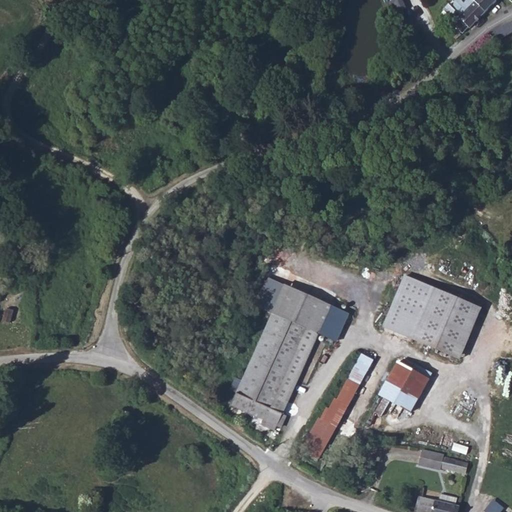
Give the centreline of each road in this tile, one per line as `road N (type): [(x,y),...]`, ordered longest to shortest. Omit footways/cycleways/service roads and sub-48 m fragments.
road 1 (unclassified): [(511,13),(426,78),(335,126),(145,199),(112,297),(109,360)]
road 2 (unclassified): [(109,360),(146,376),(275,468),(372,511)]
road 3 (track): [(68,0),(17,74),(5,112),(28,139),(103,170),(145,199)]
